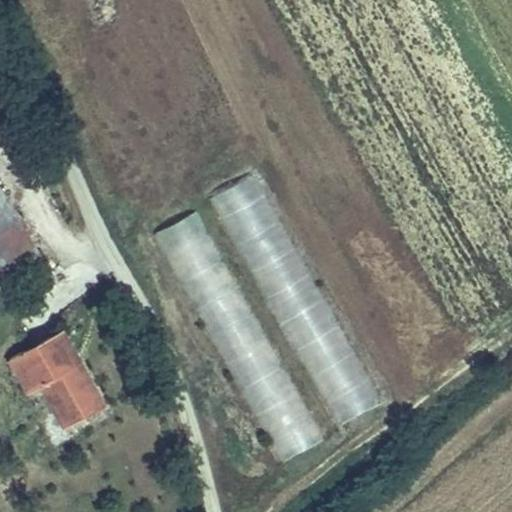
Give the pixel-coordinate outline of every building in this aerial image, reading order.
[(374,406),(254,168),(210,190),(330,428),(374,406)] [(0,182),(0,274),(2,277),(40,256),(0,182)] [(274,465),(318,444),(203,208),(159,230),(274,465)] [(66,328),(53,336),(71,368),(84,360),(66,328)] [(71,368),(53,336),(15,358),(33,388),(45,380),(71,423),(108,400),(84,360),(71,368)]
